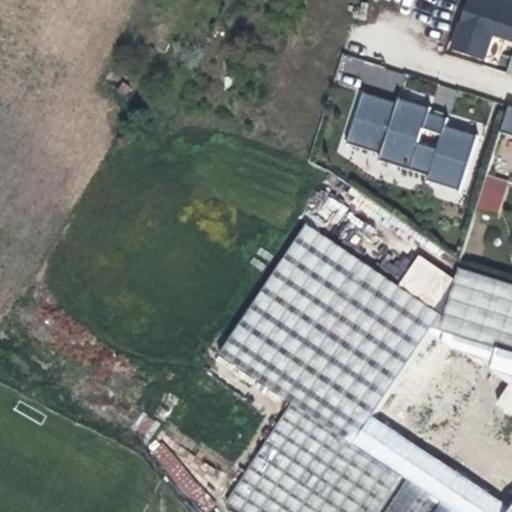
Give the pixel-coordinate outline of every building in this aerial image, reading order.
[(511,0),(468,0),(452,50),(484,60),(494,35),(511,41),(511,0)] [(398,103),(363,92),(347,143),(382,155),(380,161),(430,176),(429,181),(461,191),(478,137),(446,125),(448,119),(430,113),(432,107),(420,104),(398,98),(398,103)] [(511,105),(509,105),(500,132),(511,136),(511,105)] [(474,206),(497,214),(509,182),(486,174),(474,206)] [(431,333),(442,317),(302,225),(215,357),(291,406),(353,448),(356,444),(373,418),(430,332),(431,333)] [(511,286),(458,270),(444,313),(442,317),(431,333),(453,348),(458,351),(464,355),(482,360),(489,372),(510,386),(497,404),(504,409),(511,414),(511,286)] [(431,333),(430,332),(373,418),(396,433),(453,348),(431,333)] [(464,355),(458,351),(402,437),(424,452),(482,367),(464,355)] [(453,471),(497,404),(510,386),(489,372),(487,370),(430,456),(453,471)] [(238,511),(377,511),(400,478),(353,448),(291,406),(226,504),(238,511)] [(483,491),(511,446),(511,414),(504,409),(459,475),(483,491)] [(373,418),(356,444),(408,479),(443,503),(456,511),(457,511),(511,511),(511,510),(501,503),(488,495),(483,491),(459,475),(453,471),(430,456),(424,452),(402,437),(396,433),(373,418)] [(511,458),(488,495),(501,503),(511,486),(511,458)] [(437,511),(443,503),(408,479),(385,511),(437,511)]
